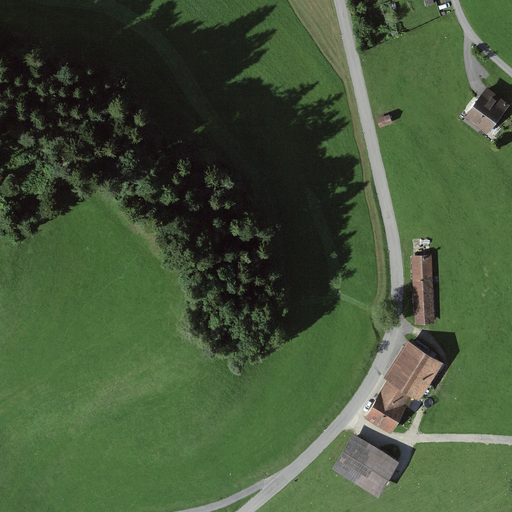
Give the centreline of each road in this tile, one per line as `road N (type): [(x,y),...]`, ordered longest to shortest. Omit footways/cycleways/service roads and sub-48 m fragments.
road 1 (tertiary): [(246,511),(347,417),(378,365),(395,314),(391,228),(340,0)]
road 2 (track): [(511,440),(398,440),(347,417)]
